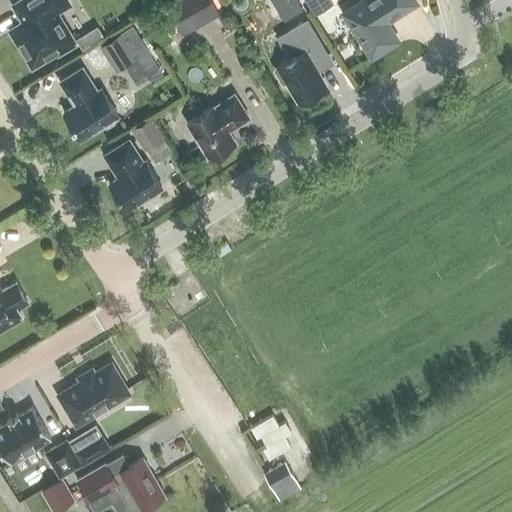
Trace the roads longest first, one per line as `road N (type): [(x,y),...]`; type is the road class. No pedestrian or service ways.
road 1 (residential): [(109,280),(450,62),(460,33),(451,0)]
road 2 (residential): [(243,493),(127,308)]
road 3 (residential): [(109,280),(1,111)]
road 4 (residential): [(127,308),(0,382)]
